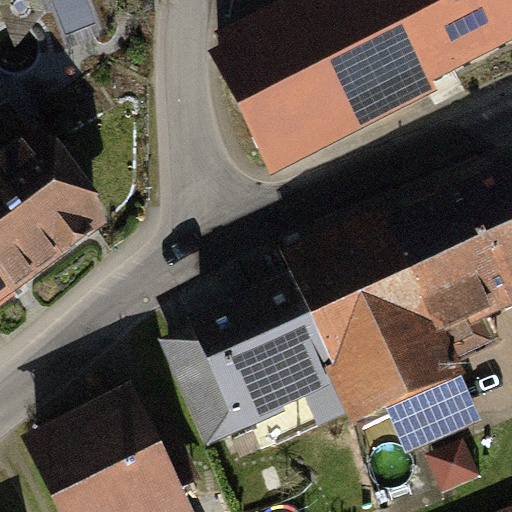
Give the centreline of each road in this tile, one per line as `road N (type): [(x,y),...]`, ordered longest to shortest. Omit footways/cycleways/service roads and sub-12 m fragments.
road 1 (secondary): [(511,115),(218,237)]
road 2 (secondary): [(218,237),(117,303),(0,401)]
road 3 (tertiary): [(189,0),(185,105),(197,181),(218,237)]
